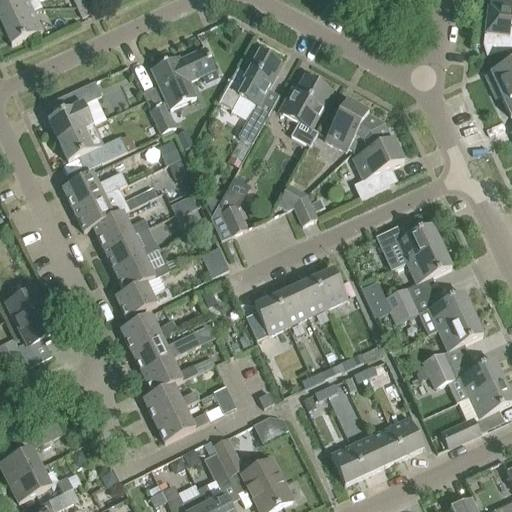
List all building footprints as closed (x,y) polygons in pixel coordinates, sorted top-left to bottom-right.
[(8,0),(0,4),(0,24),(2,28),(32,14),(25,0),(8,0)] [(72,0),(77,10),(86,6),(83,0),(72,0)] [(488,59),(511,52),(511,31),(510,31),(511,15),(511,6),(489,3),(485,38),(485,48),(488,59)] [(77,10),(82,21),(91,17),(86,6),(77,10)] [(32,14),(2,28),(11,49),(42,35),(32,14)] [(170,64),(151,73),(159,91),(170,113),(196,101),(189,85),(202,79),(206,88),(219,82),(215,73),(213,70),(205,52),(179,64),(178,60),(170,64)] [(238,72),(237,71),(218,106),(232,114),(231,116),(247,124),(238,140),(252,148),(266,122),(256,116),(282,69),(259,56),(245,80),(236,75),(238,72)] [(511,65),(484,78),(495,102),(501,99),(500,98),(511,92),(511,65)] [(279,116),(297,126),(290,139),(309,150),(317,136),(312,133),(325,110),(323,109),(331,96),(304,81),(292,103),(287,101),(279,116)] [(48,123),(58,145),(92,129),(83,108),(101,100),(94,85),(69,97),(75,111),(48,123)] [(511,92),(500,98),(501,99),(511,121),(511,119),(511,92)] [(348,153),(351,157),(355,161),(352,162),(363,185),(354,189),(360,204),(389,190),(383,176),(391,172),(404,166),(393,143),(391,144),(383,127),(367,118),(368,116),(346,104),(324,144),(346,156),(348,153)] [(150,114),(162,139),(176,132),(169,118),(167,119),(162,109),(150,114)] [(92,129),(58,145),(68,166),(95,154),(101,167),(127,156),(120,141),(102,149),(92,129)] [(178,139),(182,148),(190,144),(186,135),(178,139)] [(180,163),(172,144),(158,150),(166,169),(168,168),(178,163),(180,163)] [(168,168),(174,182),(185,177),(178,163),(168,168)] [(62,192),(73,214),(117,192),(118,193),(126,189),(121,176),(98,187),(93,177),(62,192)] [(294,212),(302,230),(317,223),(305,197),(287,188),(276,208),(287,214),(294,212)] [(84,236),(93,232),(124,216),(124,217),(157,200),(152,191),(132,201),(124,205),(118,193),(117,192),(73,214),(84,236)] [(173,217),(188,213),(183,191),(168,194),(173,217)] [(205,205),(209,216),(215,204),(208,200),(205,205)] [(210,223),(221,245),(246,234),(235,210),(223,215),(219,207),(210,223)] [(93,232),(103,253),(149,231),(144,222),(131,230),(124,217),(124,216),(93,232)] [(416,222),(376,240),(392,274),(407,267),(441,251),(431,230),(422,234),(416,222)] [(208,228),(201,232),(206,242),(213,238),(208,228)] [(103,253),(113,275),(145,260),(145,261),(160,253),(149,231),(103,253)] [(441,251),(407,267),(417,288),(451,272),(441,251)] [(113,275),(124,296),(124,297),(147,286),(147,287),(171,275),(167,267),(152,275),(145,261),(145,260),(113,275)] [(333,273),(313,282),(327,313),(347,304),(333,273)] [(313,282),(294,291),(308,322),(327,313),(313,282)] [(124,297),(124,296),(115,300),(126,323),(144,314),(171,301),(167,292),(153,299),(147,287),(147,286),(124,297)] [(294,291),(274,300),(288,331),(308,322),(294,291)] [(18,351),(19,355),(28,373),(51,361),(44,347),(55,342),(53,338),(57,336),(35,293),(17,302),(4,309),(25,348),(18,351)] [(390,316),(412,306),(406,293),(384,303),(390,316)] [(438,334),(472,319),(462,297),(428,313),(438,334)] [(288,331),(274,300),(254,310),(268,340),(288,331)] [(412,306),(390,316),(396,329),(418,318),(412,306)] [(120,333),(131,355),(160,341),(176,334),(172,326),(157,334),(149,319),(120,333)] [(438,334),(448,356),(482,340),(472,319),(438,334)] [(194,337),(165,351),(160,341),(131,355),(141,377),(172,363),(200,350),(194,337)] [(235,344),(233,351),(236,358),(247,352),(241,341),(235,344)] [(0,364),(19,355),(18,351),(13,343),(0,349),(0,364)] [(442,357),(423,366),(424,369),(418,372),(416,378),(419,384),(429,379),(448,371),(442,357)] [(350,363),(353,369),(363,365),(361,359),(350,363)] [(172,363),(141,377),(152,399),(173,388),(174,389),(197,378),(192,369),(178,376),(172,363)] [(353,369),(350,363),(331,372),(333,378),(353,369)] [(459,381),(469,402),(504,386),(494,364),(459,381)] [(363,374),(367,382),(377,378),(373,370),(363,374)] [(454,384),(448,371),(429,379),(435,393),(454,384)] [(357,387),(367,382),(363,374),(353,379),(357,387)] [(311,381),(314,388),(324,383),(321,376),(311,381)] [(314,388),(311,381),(301,385),(304,392),(314,388)] [(344,384),(349,397),(357,394),(352,381),(344,384)] [(511,408),(511,404),(504,386),(469,402),(479,423),(511,408)] [(180,403),(174,389),(173,388),(152,399),(143,403),(153,425),(184,410),(185,412),(200,404),(196,395),(180,403)] [(327,400),(337,396),(334,389),(324,393),(327,400)] [(212,397),(223,418),(236,412),(225,390),(212,397)] [(317,405),(327,400),(324,393),(314,398),(317,405)] [(274,407),(269,397),(258,402),(264,413),(274,407)] [(184,410),(153,425),(164,447),(209,425),(205,417),(191,424),(185,412),(184,410)] [(256,429),(263,446),(290,433),(283,417),(256,429)] [(410,423),(389,432),(403,462),(423,453),(410,423)] [(441,438),(448,453),(480,437),(475,425),(474,423),(467,426),(441,438)] [(29,440),(35,451),(65,436),(60,424),(29,440)] [(389,432),(370,441),(384,471),(403,462),(389,432)] [(370,441),(350,450),(364,480),(384,471),(370,441)] [(212,450),(216,458),(228,481),(229,481),(244,473),(228,442),(212,450)] [(364,480),(350,450),(330,459),(344,489),(364,480)] [(0,466),(0,470),(9,487),(40,471),(30,452),(0,466)] [(81,454),(69,459),(75,470),(86,465),(81,454)] [(228,481),(216,458),(205,463),(220,491),(231,485),(229,481),(228,481)] [(278,511),(292,505),(271,465),(242,480),(258,511),(278,511)] [(40,471),(9,487),(19,507),(50,491),(40,471)] [(511,511),(511,471),(506,474),(511,486),(511,506),(499,511),(511,511)] [(57,486),(63,497),(72,492),(66,481),(57,486)] [(162,496),(158,489),(148,494),(152,501),(151,502),(156,511),(167,506),(162,496)] [(198,494),(201,500),(206,511),(231,511),(225,499),(214,505),(206,490),(198,494)] [(206,511),(201,500),(182,509),(173,491),(162,496),(167,506),(169,511),(206,511)] [(72,492),(63,497),(48,505),(51,511),(62,511),(78,504),(72,492)] [(476,511),(471,501),(449,511),(476,511)]
